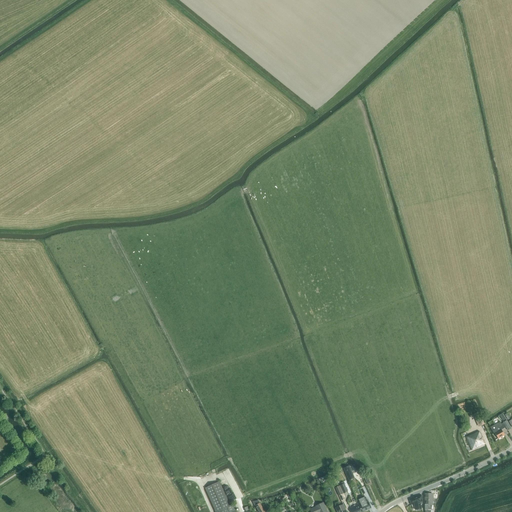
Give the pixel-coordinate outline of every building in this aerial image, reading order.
[(478,427),(484,425),(480,415),(475,417),(478,427)] [(508,430),(511,428),(507,421),(503,423),(508,430)] [(503,429),(501,424),(500,422),(490,427),(494,434),(495,434),(498,439),(504,435),(501,430),(503,429)] [(485,444),(480,432),(476,434),(475,433),(466,437),(472,450),(485,444)] [(344,469),(349,480),(354,478),(349,467),(344,469)] [(230,506),(220,482),(205,488),(215,511),(216,511),(219,511),(237,511),(236,509),(237,509),(235,504),(230,506)] [(423,504),(423,502),(422,495),(410,500),(411,505),(415,503),(417,510),(422,509),(421,505),(423,504)] [(358,500),(359,504),(362,511),(371,508),(367,500),(365,497),(358,500)] [(255,506),(258,511),(267,511),(266,509),(264,510),(260,503),(259,501),(253,502),(255,506)] [(326,511),(323,503),(316,506),(317,507),(311,510),(311,511),(326,511)]
